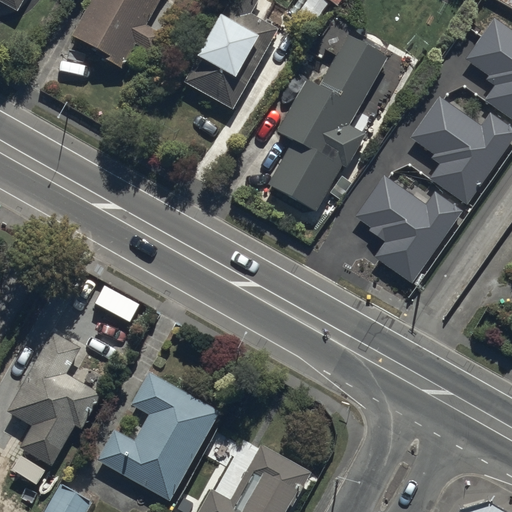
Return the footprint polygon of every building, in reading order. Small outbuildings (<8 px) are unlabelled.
[(0,0),(0,8),(19,19),(29,0),(0,0)] [(98,0),(72,46),(123,76),(136,53),(155,64),(166,45),(148,35),(167,0),(98,0)] [(235,0),(184,89),(185,89),(234,118),(247,95),(241,91),(263,52),(270,55),(280,38),(253,23),(265,1),(263,0),(235,0)] [(330,11),(315,0),(313,0),(294,25),(309,37),(330,11)] [(322,0),(338,11),(346,0),(322,0)] [(464,64),(488,81),(485,85),(494,92),(484,105),(511,124),(511,36),(493,23),(464,64)] [(351,133),(388,66),(349,44),(321,94),(310,88),(278,144),(292,151),(268,193),(317,221),(343,174),(348,177),(368,143),(351,133)] [(321,70),(308,59),(295,74),(286,92),(301,92),(321,70)] [(410,143),(434,159),(431,163),(440,169),(429,184),(466,210),(511,144),(511,134),(489,118),(480,131),(438,102),(410,143)] [(462,217),(434,198),(425,211),(383,181),(355,222),(371,233),(369,236),(384,247),(373,263),(411,289),(462,217)] [(85,342),(56,326),(10,408),(33,421),(21,443),(55,463),(79,420),(85,423),(105,386),(71,367),(85,342)] [(116,423),(98,455),(173,496),(223,407),(150,366),(132,399),(150,409),(136,434),(116,423)] [(215,484),(198,511),(199,511),(287,511),(314,468),(262,437),(244,467),(246,468),(231,493),(215,484)] [(86,511),(95,497),(59,476),(38,511),(86,511)] [(508,511),(486,500),(456,509),(454,511),(508,511)]
